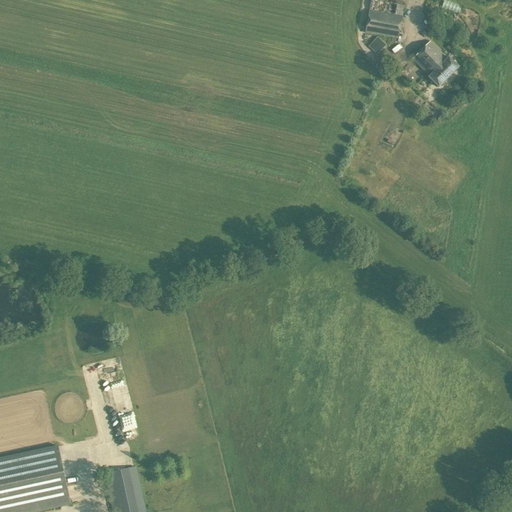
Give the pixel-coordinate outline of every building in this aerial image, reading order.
[(447,0),(443,0),(441,6),(458,13),(461,6),(447,0)] [(402,17),(404,6),(396,5),(394,16),(402,17)] [(399,39),(403,17),(402,17),(394,16),(369,11),(365,32),(399,39)] [(377,37),(368,47),(377,55),(386,45),(377,37)] [(454,61),(453,63),(448,58),(447,58),(430,42),(429,42),(412,60),(429,77),(427,78),(438,89),(457,69),(458,68),(457,67),(459,65),(454,61)] [(0,511),(38,511),(71,505),(58,447),(0,459),(0,511)] [(105,475),(113,511),(146,511),(137,468),(105,475)]
